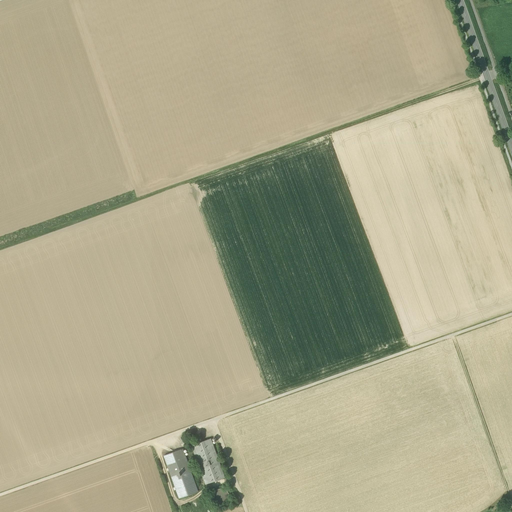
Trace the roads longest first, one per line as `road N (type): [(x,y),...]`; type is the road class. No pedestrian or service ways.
road 1 (unclassified): [(0,495),(511,314)]
road 2 (track): [(0,248),(487,77)]
road 3 (track): [(511,503),(452,335)]
road 4 (secondary): [(459,0),(511,146)]
